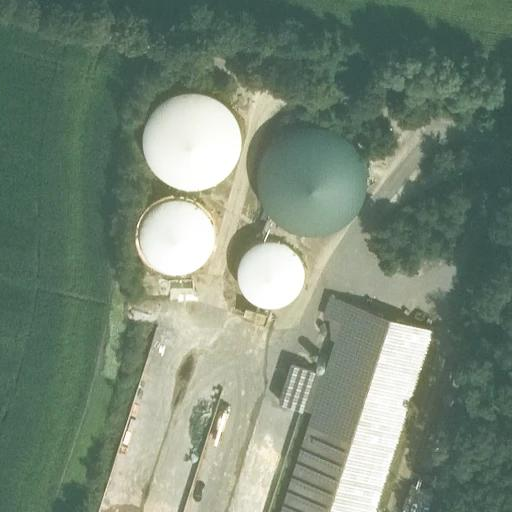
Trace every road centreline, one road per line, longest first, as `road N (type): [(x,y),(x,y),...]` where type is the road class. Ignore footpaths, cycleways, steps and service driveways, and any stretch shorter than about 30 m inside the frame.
road 1 (track): [(5,0),(511,133)]
road 2 (track): [(456,118),(359,228),(361,251),(376,268),(432,280),(458,267),(511,172)]
